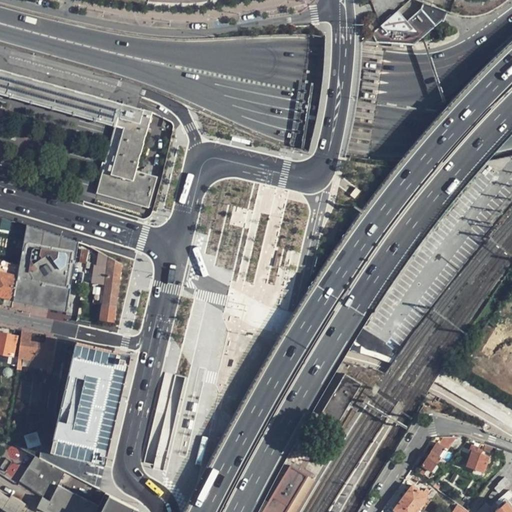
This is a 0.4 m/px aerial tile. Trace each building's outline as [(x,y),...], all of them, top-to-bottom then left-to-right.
[(397,25),(390,17),(363,41),(362,41),(414,44),(435,26),(421,10),(407,21),(405,19),(397,25)] [(0,70),(0,94),(116,127),(99,193),(149,210),(157,179),(138,174),(153,114),(0,70)] [(10,223),(1,220),(0,224),(0,229),(8,231),(10,223)] [(22,235),(24,228),(12,225),(10,232),(22,235)] [(27,225),(20,266),(14,299),(14,300),(43,307),(50,271),(56,234),(31,226),(27,225)] [(43,307),(67,312),(78,242),(56,234),(50,271),(43,307)] [(101,319),(114,321),(122,264),(109,257),(108,264),(108,267),(104,266),(102,275),(107,276),(101,319)] [(0,295),(14,299),(20,266),(0,260),(0,295)] [(83,268),(76,267),(74,280),(81,281),(83,268)] [(47,372),(51,373),(56,337),(46,335),(45,342),(30,339),(31,332),(22,330),(16,368),(21,369),(21,366),(23,358),(36,360),(48,362),(47,370),(47,372)] [(17,336),(0,331),(0,351),(13,354),(17,336)] [(236,393),(244,334),(235,332),(222,392),(236,393)] [(244,334),(236,393),(234,414),(262,426),(267,417),(271,407),(304,424),(331,378),(276,350),(280,345),(251,336),(244,334)] [(55,439),(52,453),(92,461),(105,464),(128,355),(115,353),(75,344),(55,439)] [(331,378),(341,362),(280,345),(276,350),(331,378)] [(21,366),(47,370),(48,362),(36,360),(23,358),(21,366)] [(337,422),(360,385),(349,378),(349,377),(343,374),(321,412),(337,422)] [(361,384),(349,377),(349,378),(360,385),(361,384)] [(423,474),(448,437),(443,437),(439,443),(436,442),(418,471),(423,474)] [(447,449),(455,437),(448,437),(423,474),(426,477),(446,448),(447,449)] [(466,466),(483,472),(488,457),(481,454),(482,449),(479,448),(478,447),(471,444),(468,451),(471,452),(466,466)] [(493,447),(485,444),(483,451),(491,454),(493,447)] [(113,497),(41,460),(36,470),(33,468),(22,482),(44,496),(38,508),(45,511),(50,511),(51,511),(99,511),(101,509),(104,511),(106,508),(108,505),(113,497)] [(260,511),(296,511),(314,475),(284,461),(260,511)] [(509,482),(504,477),(496,485),(494,488),(498,492),(509,482)] [(414,511),(425,497),(429,491),(425,489),(423,493),(404,480),(386,504),(396,511),(414,511)] [(497,500),(501,506),(506,501),(511,496),(511,494),(509,490),(497,500)] [(0,507),(7,511),(20,511),(25,504),(10,495),(9,497),(0,491),(0,507)] [(141,511),(142,511),(113,497),(108,505),(106,508),(104,511),(101,509),(99,511),(141,511)] [(422,511),(430,501),(425,497),(414,511),(422,511)] [(494,511),(511,511),(511,508),(506,501),(501,506),(494,511)] [(477,511),(488,511),(491,510),(484,503),(477,511)]
